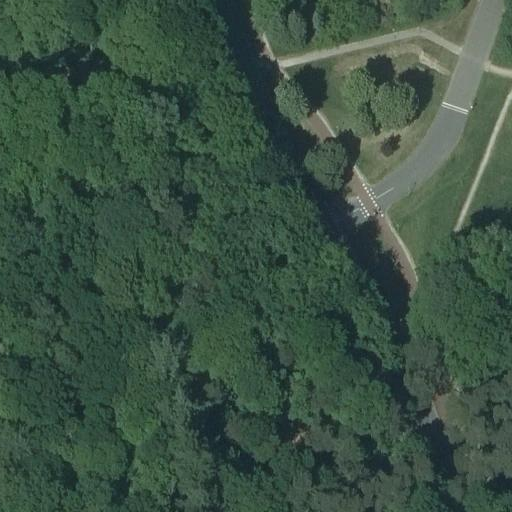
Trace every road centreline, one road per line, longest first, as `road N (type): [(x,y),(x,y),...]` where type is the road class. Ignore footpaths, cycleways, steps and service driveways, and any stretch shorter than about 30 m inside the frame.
road 1 (residential): [(447,511),(413,386),(323,228)]
road 2 (residential): [(323,228),(400,182),(433,149),(493,0)]
road 3 (residential): [(323,228),(275,143),(219,0)]
